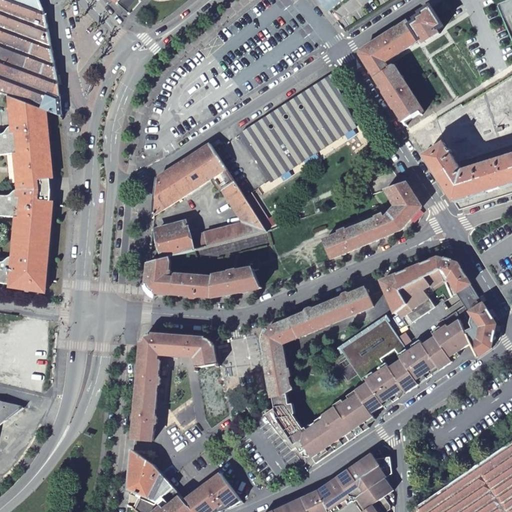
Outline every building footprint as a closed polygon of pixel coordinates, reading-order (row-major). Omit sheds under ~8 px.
[(13,0),(0,0),(0,91),(8,95),(46,108),(62,113),(59,83),(46,15),(45,11),(13,0)] [(13,0),(45,11),(40,0),(13,0)] [(342,4),(338,0),(319,0),(330,13),(342,4)] [(431,7),(409,22),(420,40),(422,39),(424,43),(439,34),(437,30),(443,26),(431,7)] [(361,56),(375,78),(389,70),(385,63),(420,40),(409,22),(362,52),(361,56)] [(375,78),(403,123),(420,112),(421,113),(423,111),(395,67),(392,67),(389,69),(389,70),(375,78)] [(356,126),(334,81),(331,75),(240,135),(271,182),(356,126)] [(53,179),(46,108),(8,95),(12,134),(0,135),(0,155),(15,154),(18,190),(18,197),(0,195),(0,216),(16,217),(12,264),(0,262),(0,282),(11,285),(10,287),(39,291),(40,286),(46,287),(53,201),(51,201),(52,190),(50,179),(53,179)] [(511,145),(457,163),(444,143),(441,145),(424,156),(459,210),(511,193),(511,145)] [(155,182),(152,215),(154,216),(213,179),(242,225),(205,234),(208,248),(265,233),(245,200),(215,152),(211,145),(160,177),(158,179),(155,182)] [(387,217),(402,230),(421,209),(421,207),(421,206),(406,182),(402,184),(386,190),(397,207),(387,217)] [(362,226),(370,244),(402,230),(387,217),(386,218),(384,219),(383,216),(382,216),(377,217),(377,218),(377,219),(362,226)] [(194,251),(187,224),(157,231),(164,259),(169,258),(194,251)] [(341,235),(325,241),(333,259),(370,244),(362,226),(352,230),(351,228),(340,232),(341,235)] [(169,258),(164,259),(148,263),(146,285),(153,293),(174,295),(175,278),(170,278),(171,271),(169,270),(170,262),(169,258)] [(438,259),(415,268),(421,281),(440,270),(445,272),(458,293),(471,284),(458,264),(438,259)] [(396,314),(398,313),(408,305),(401,291),(421,281),(415,268),(382,282),(396,314)] [(215,278),(214,298),(259,289),(261,289),(253,270),(253,269),(237,272),(237,271),(231,272),(231,273),(215,276),(215,278)] [(435,291),(446,283),(440,270),(421,281),(401,291),(408,305),(398,313),(407,325),(435,305),(428,295),(425,291),(431,286),(435,291)] [(457,293),(458,293),(445,272),(440,270),(446,283),(452,297),(457,293)] [(175,278),(174,295),(214,298),(215,278),(177,275),(175,276),(175,278)] [(479,296),(471,284),(469,286),(458,293),(457,293),(465,305),(479,296)] [(428,295),(435,291),(431,286),(425,291),(428,295)] [(329,304),(336,322),(374,307),(366,289),(351,295),(348,294),(344,296),(343,298),(329,304)] [(497,324),(479,296),(465,305),(458,310),(472,343),(474,348),(475,349),(486,341),(493,341),(497,324)] [(293,319),(301,337),(336,322),(329,304),(315,310),(312,309),(308,311),(307,313),(293,319)] [(276,409),(265,417),(291,449),(297,445),(302,441),(308,450),(314,459),(356,429),(340,409),(350,401),(367,422),(374,417),(373,414),(385,406),(384,404),(405,389),(408,393),(420,384),(417,380),(438,366),(441,370),(454,361),(453,360),(451,357),(459,352),(466,347),(472,343),(458,311),(445,319),(445,318),(439,322),(444,330),(417,349),(411,341),(405,346),(411,353),(402,359),(389,368),(383,372),(377,364),(372,368),(378,376),(366,384),(356,390),(358,392),(338,407),(337,406),(325,414),(327,417),(305,432),(304,429),(302,430),(291,417),(294,414),(295,413),(293,404),(289,404),(288,399),(287,394),(273,397),(274,397),(274,402),(276,409)] [(405,346),(386,318),(340,348),(366,384),(378,376),(372,368),(377,364),(383,372),(389,368),(382,358),(395,349),(402,359),(411,353),(405,346)] [(266,356),(285,353),(283,344),(301,337),(293,319),(267,329),(263,338),(266,356)] [(177,356),(179,336),(150,334),(143,340),(140,368),(160,369),(161,361),(158,361),(159,356),(160,355),(177,356)] [(179,336),(177,356),(198,358),(199,367),(218,364),(214,344),(207,339),(179,336)] [(491,349),(493,341),(486,341),(475,349),(478,357),(491,349)] [(461,354),(459,352),(451,357),(453,360),(461,354)] [(265,357),(272,397),(274,397),(273,397),(287,394),(293,390),(289,376),(291,376),(290,370),(288,370),(285,353),(266,356),(265,357)] [(431,377),(441,370),(438,366),(417,380),(420,384),(431,377)] [(160,369),(140,368),(137,399),(157,401),(158,385),(160,385),(161,378),(159,378),(160,369)] [(384,404),(385,406),(386,408),(397,400),(408,393),(405,389),(384,404)] [(157,401),(137,399),(133,440),(153,441),(155,424),(157,424),(158,418),(156,417),(157,401)] [(0,425),(23,409),(23,407),(0,401),(0,425)] [(366,422),(367,422),(350,401),(340,409),(356,429),(366,422)] [(302,430),(304,429),(305,428),(294,414),(291,417),(302,430)] [(370,428),(366,422),(356,429),(360,434),(369,428),(370,428)] [(360,434),(356,429),(314,459),(317,464),(334,452),(360,434)] [(302,441),(297,445),(303,454),(308,450),(302,441)] [(511,511),(511,444),(414,510),(414,511),(511,511)] [(385,479),(393,475),(391,458),(385,459),(379,451),(369,457),(383,485),(371,491),(357,466),(344,475),(363,511),(389,511),(391,511),(391,507),(384,498),(394,492),(385,479)] [(136,452),(132,460),(135,462),(131,469),(134,471),(130,479),(133,481),(129,489),(155,504),(152,506),(139,499),(134,509),(137,511),(154,511),(163,505),(166,509),(181,496),(173,487),(174,487),(155,465),(136,452)] [(369,457),(357,466),(371,491),(383,485),(369,457)] [(229,508),(244,502),(222,473),(202,488),(220,511),(223,510),(222,508),(227,504),(229,508)] [(363,511),(344,475),(332,482),(344,506),(352,501),(359,511),(363,511)] [(332,482),(318,491),(327,511),(334,511),(344,506),(332,482)] [(202,488),(185,500),(195,511),(218,511),(220,511),(202,488)] [(274,511),(327,511),(318,491),(313,493),(293,503),(274,511)] [(154,511),(195,511),(185,500),(181,496),(166,509),(163,505),(154,511)]
